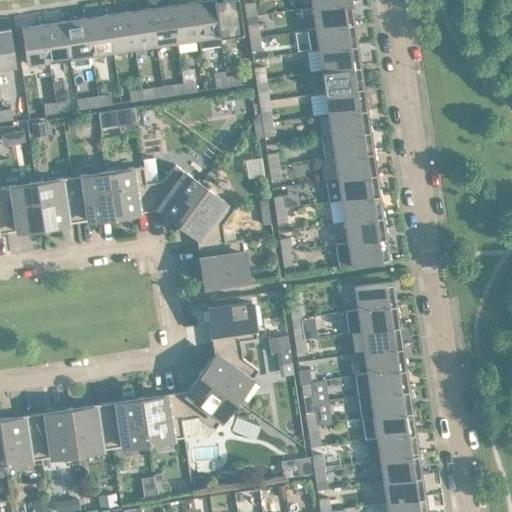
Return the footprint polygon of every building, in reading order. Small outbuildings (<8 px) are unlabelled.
[(192,0),(178,0),(171,1),(176,38),(198,35),(192,0)] [(192,0),(198,35),(199,45),(220,41),(219,32),(214,0),(192,0)] [(237,0),(214,0),(219,32),(241,28),(237,0)] [(243,0),(245,13),(255,12),(253,0),(243,0)] [(314,25),(353,19),(350,0),(333,0),(311,3),(314,25)] [(171,1),(149,4),(155,41),(176,38),(171,1)] [(149,4),(128,8),(133,44),(155,41),(149,4)] [(128,8),(107,11),(112,48),(133,44),(128,8)] [(107,11),(85,14),(91,51),(112,48),(107,11)] [(64,17),(69,54),(70,61),(75,65),(88,63),(92,58),(91,51),(85,14),(64,17)] [(48,57),(69,54),(64,17),(43,20),(48,57)] [(309,47),(318,46),(357,40),(353,19),(314,25),(306,26),(309,47)] [(26,60),(48,57),(43,20),(20,24),(26,60)] [(246,21),(248,34),(258,33),(256,20),(246,21)] [(9,25),(0,26),(0,64),(14,62),(9,25)] [(258,33),(248,34),(250,47),(260,46),(258,33)] [(318,46),(321,67),(360,62),(357,40),(318,46)] [(321,67),(324,89),(363,83),(360,62),(321,67)] [(253,64),(255,77),(265,76),(263,63),(253,64)] [(239,71),(226,73),(227,83),(240,81),(239,71)] [(227,83),(226,73),(213,75),(215,85),(227,83)] [(265,76),(255,77),(257,90),(267,89),(265,76)] [(194,78),(182,79),(184,89),(196,88),(194,78)] [(184,89),(182,79),(170,81),(172,91),(184,89)] [(324,89),(327,110),(366,104),(363,83),(324,89)] [(152,84),(140,86),(141,96),(153,94),(152,84)] [(141,96),(140,86),(128,88),(129,97),(141,96)] [(109,90),(97,92),(98,102),(110,100),(109,90)] [(97,92),(85,94),(86,104),(98,102),(97,92)] [(66,97),(54,99),(56,108),(68,107),(66,97)] [(56,108),(54,99),(42,100),(44,110),(56,108)] [(258,99),(252,100),(254,114),(252,118),(255,134),(257,134),(263,133),(261,120),(259,107),(258,99)] [(133,103),(97,108),(99,123),(118,121),(119,126),(136,124),(133,103)] [(327,110),(330,132),(369,126),(366,104),(327,110)] [(10,105),(0,106),(0,116),(11,115),(10,105)] [(259,107),(261,120),(271,119),(269,106),(259,107)] [(79,113),(65,115),(67,130),(81,128),(79,113)] [(43,117),(30,119),(31,133),(45,131),(43,117)] [(271,119),(261,120),(263,133),(273,132),(271,119)] [(330,132),(334,153),(373,147),(369,126),(330,132)] [(334,153),(337,174),(376,169),(373,147),(334,153)] [(266,150),(268,163),(277,162),(276,148),(266,150)] [(154,153),(141,155),(142,162),(143,166),(155,164),(154,153)] [(158,205),(177,219),(203,183),(174,161),(162,177),(145,180),(144,180),(148,207),(158,205)] [(112,212),(148,207),(144,180),(145,180),(143,166),(142,162),(106,168),(112,212)] [(277,162),(268,163),(270,176),(279,175),(277,162)] [(77,217),(112,212),(106,168),(70,173),(77,217)] [(328,198),(340,196),(379,190),(376,169),(337,174),(337,175),(325,176),(328,198)] [(41,223),(77,217),(70,173),(35,178),(41,223)] [(0,190),(6,228),(41,223),(35,178),(0,183),(0,190)] [(195,232),(197,243),(224,239),(224,238),(221,221),(233,205),(203,183),(177,219),(195,232)] [(340,196),(343,217),(382,211),(379,190),(340,196)] [(272,193),(274,206),(284,204),(282,191),(272,193)] [(266,195),(258,196),(261,221),(270,219),(266,195)] [(284,204),(274,206),(276,219),(286,217),(284,204)] [(343,217),(346,238),(385,233),(382,211),(343,217)] [(385,233),(346,238),(350,261),(389,255),(385,233)] [(278,235),(280,248),(290,247),(288,234),(278,235)] [(224,239),(197,243),(202,279),(246,273),(241,236),(224,238),(224,239)] [(290,247),(280,248),(282,262),(292,260),(290,247)] [(353,283),(356,306),(395,300),(392,277),(353,283)] [(206,304),(211,340),(238,336),(238,337),(256,334),(250,297),(206,304)] [(348,329),(359,327),(399,322),(395,300),(356,306),(344,308),(348,329)] [(288,302),(290,316),(300,314),(298,301),(288,302)] [(292,324),(293,337),(303,335),(301,322),(292,324)] [(359,327),(363,349),(402,343),(399,322),(359,327)] [(270,333),(266,334),(269,349),(289,346),(286,331),(270,333)] [(303,335),(293,337),(295,350),(305,348),(303,335)] [(213,350),(199,369),(235,396),(257,366),(241,354),(238,337),(238,336),(211,340),(213,350)] [(363,349),(366,370),(405,364),(402,343),(363,349)] [(354,372),(357,393),(408,386),(405,364),(366,370),(354,372)] [(298,367),(300,380),(310,378),(308,365),(298,367)] [(186,387),(175,389),(179,416),(180,416),(197,413),(214,425),(235,396),(199,369),(186,387)] [(310,378),(300,380),(302,393),(312,391),(310,378)] [(357,393),(360,415),(411,407),(408,386),(357,393)] [(175,389),(140,394),(146,438),(183,433),(180,416),(179,416),(175,389)] [(140,394),(104,399),(111,444),(146,438),(140,394)] [(104,399),(68,405),(75,449),(111,444),(104,399)] [(68,405),(33,410),(39,454),(75,449),(68,405)] [(363,436),(375,434),(414,428),(411,407),(360,415),(363,436)] [(304,409),(306,422),(316,421),(314,408),(304,409)] [(33,410),(0,414),(0,434),(4,460),(39,454),(33,410)] [(316,421),(306,422),(308,435),(318,434),(316,421)] [(375,434),(379,456),(418,450),(414,428),(375,434)] [(379,456),(382,477),(421,471),(418,450),(379,456)] [(311,452),(313,465),(323,464),(321,451),(311,452)] [(301,458),(280,461),(282,474),(303,471),(301,458)] [(323,464),(313,465),(315,478),(324,477),(323,464)] [(382,477),(385,498),(424,493),(421,471),(382,477)] [(202,472),(192,474),(193,483),(203,482),(202,472)] [(166,478),(154,480),(155,491),(168,489),(166,478)] [(282,481),(276,482),(278,494),(284,493),(282,481)] [(115,489),(97,492),(99,505),(116,502),(115,489)] [(385,498),(386,511),(426,511),(424,493),(385,498)] [(77,494),(68,495),(69,507),(79,505),(77,494)] [(191,494),(183,495),(185,507),(188,506),(192,500),(191,494)] [(317,495),(319,508),(329,507),(327,494),(317,495)] [(45,495),(33,497),(35,511),(47,510),(45,495)]
